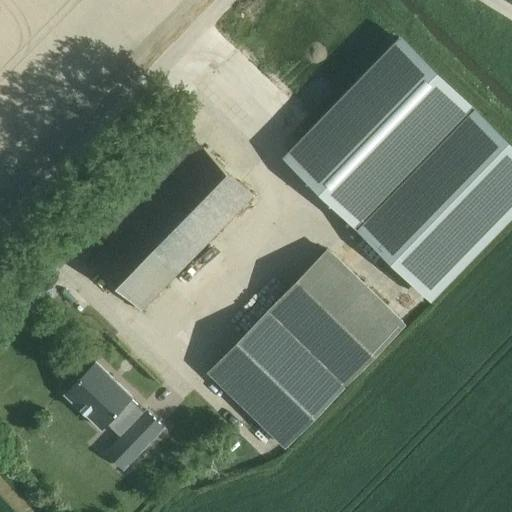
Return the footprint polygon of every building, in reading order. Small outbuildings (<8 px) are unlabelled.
[(511,148),(399,38),(286,154),(431,295),(511,211),(511,148)] [(143,312),(157,298),(253,195),(189,134),(96,230),(110,244),(92,262),(143,312)] [(326,249),(267,310),(207,373),(287,449),(405,325),(326,249)] [(31,315),(56,290),(41,275),(16,300),(31,315)] [(162,426),(110,377),(96,363),(66,394),(102,429),(106,424),(117,435),(127,425),(145,443),(162,426)]
